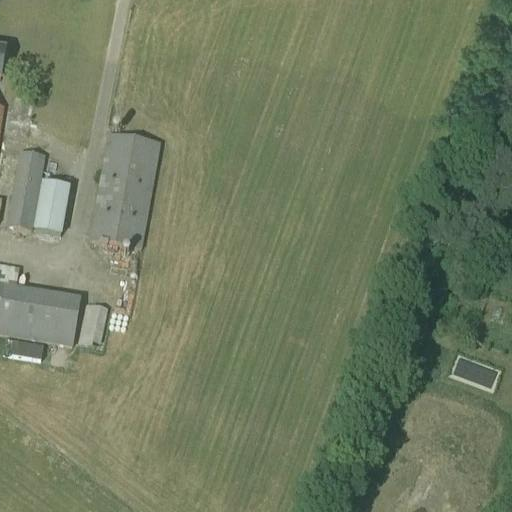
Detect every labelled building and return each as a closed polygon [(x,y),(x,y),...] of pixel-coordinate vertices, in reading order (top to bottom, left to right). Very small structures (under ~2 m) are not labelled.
[(141,255),(160,148),(107,139),(87,245),(141,255)] [(60,241),(69,193),(41,188),(45,161),(18,156),(5,232),(32,236),(60,241)] [(16,292),(20,274),(0,270),(0,342),(71,355),(80,303),(16,292)] [(99,354),(107,314),(85,309),(76,348),(99,354)] [(4,345),(2,359),(39,365),(42,351),(4,345)]
